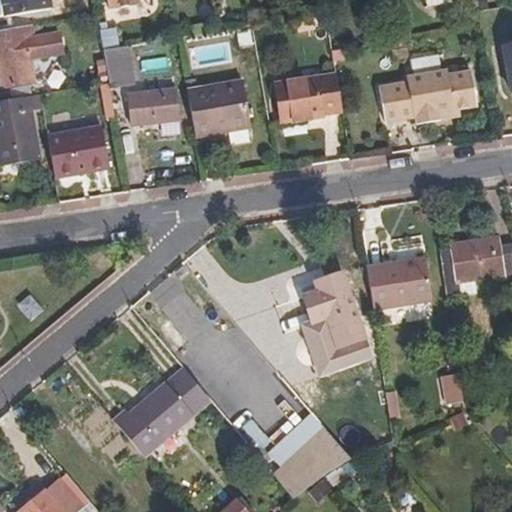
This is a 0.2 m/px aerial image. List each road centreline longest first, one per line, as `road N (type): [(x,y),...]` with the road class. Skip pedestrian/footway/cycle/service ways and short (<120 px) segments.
road 1 (unclassified): [(212,208),(511,162)]
road 2 (unclassified): [(0,389),(212,208)]
road 3 (unclassified): [(0,238),(212,208)]
